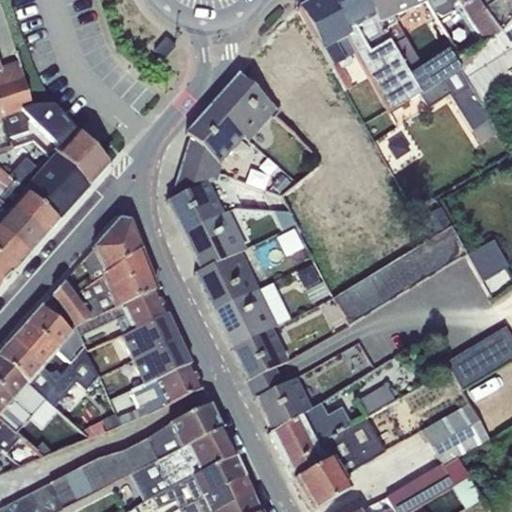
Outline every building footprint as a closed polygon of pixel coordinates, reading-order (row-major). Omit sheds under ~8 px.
[(349,37),(328,0),(313,0),(296,10),(332,74),(342,91),(350,87),(341,69),(352,63),(349,57),(354,54),(345,39),(349,37)] [(363,0),(328,0),(349,37),(345,39),(354,54),(387,114),(407,103),(411,109),(422,102),(427,109),(448,96),(479,144),(497,133),(481,107),(454,62),(446,50),(421,66),(406,76),(363,0)] [(363,0),(406,76),(421,66),(393,19),(425,4),(423,0),(363,0)] [(476,0),(423,0),(425,4),(432,14),(441,17),(451,12),(451,7),(457,3),(483,43),(499,33),(483,9),(476,0)] [(511,0),(498,0),(483,9),(499,33),(483,43),(454,62),(481,107),(511,87),(511,0)] [(476,0),(483,9),(498,0),(476,0)] [(175,47),(165,37),(153,50),(163,60),(175,47)] [(0,71),(0,117),(30,108),(20,67),(0,71)] [(276,109),(238,75),(210,107),(243,138),(247,143),(275,111),(276,109)] [(53,157),(88,187),(106,167),(106,166),(76,133),(52,107),(30,108),(0,117),(8,141),(28,133),(25,121),(28,120),(55,147),(52,151),(54,154),(53,157)] [(243,138),(210,107),(185,135),(193,142),(187,148),(181,165),(217,177),(219,166),(243,138)] [(411,152),(400,137),(386,146),(397,161),(411,152)] [(57,223),(88,187),(53,157),(49,161),(39,171),(25,159),(7,178),(57,223)] [(217,177),(181,165),(173,194),(175,198),(165,203),(181,235),(221,214),(207,184),(215,183),(217,177)] [(0,202),(41,239),(57,223),(7,178),(0,171),(0,202)] [(0,232),(26,256),(41,239),(0,202),(0,232)] [(436,235),(450,226),(438,208),(424,217),(436,235)] [(221,214),(181,235),(199,272),(239,252),(245,249),(227,211),(221,214)] [(294,225),(288,213),(270,212),(280,232),(294,225)] [(89,321),(154,290),(128,223),(118,221),(109,232),(92,249),(93,250),(80,263),(89,277),(67,292),(89,321)] [(332,300),(348,328),(466,255),(450,226),(436,235),(332,300)] [(285,258),(303,248),(292,229),(275,239),(285,258)] [(0,261),(12,273),(26,256),(0,232),(0,261)] [(488,244),(466,255),(482,284),(503,272),(488,244)] [(257,289),(239,252),(199,272),(193,275),(211,312),(257,289)] [(0,285),(12,273),(0,261),(0,285)] [(303,290),(319,282),(311,266),(295,274),(303,290)] [(51,297),(73,328),(89,321),(67,292),(62,284),(51,297)] [(258,292),(257,289),(211,312),(229,349),(271,329),(289,320),(272,284),(258,292)] [(166,316),(154,290),(89,321),(73,328),(78,338),(115,322),(121,336),(166,316)] [(73,328),(51,297),(40,308),(83,346),(78,338),(73,328)] [(83,346),(40,308),(26,325),(58,353),(70,364),(82,351),(84,349),(83,346)] [(178,341),(166,316),(121,336),(132,360),(178,341)] [(58,353),(26,325),(11,342),(55,382),(63,373),(50,362),(58,353)] [(444,364),(460,392),(475,384),(511,360),(511,342),(503,328),(444,364)] [(229,349),(246,383),(274,368),(287,361),(271,329),(229,349)] [(189,365),(178,341),(132,360),(144,385),(189,365)] [(97,376),(82,351),(70,364),(63,373),(55,382),(11,342),(0,353),(0,361),(45,404),(51,409),(75,384),(85,392),(97,376)] [(0,361),(0,390),(32,420),(45,404),(0,361)] [(201,390),(189,365),(144,385),(127,393),(135,410),(117,417),(121,425),(201,390)] [(278,376),(274,368),(246,383),(251,392),(254,399),(282,385),(278,376)] [(254,399),(271,433),(309,409),(295,378),(282,385),(254,399)] [(355,402),(364,419),(395,401),(386,384),(355,402)] [(0,390),(0,421),(16,437),(30,421),(32,420),(0,390)] [(32,420),(30,421),(40,429),(55,412),(51,409),(45,404),(32,420)] [(321,443),(350,426),(340,409),(326,417),(319,404),(309,409),(271,433),(267,435),(291,482),(330,460),(321,443)] [(442,467),(456,459),(488,441),(467,404),(419,431),(441,466),(442,467)] [(130,477),(220,431),(208,406),(167,425),(167,426),(146,440),(121,452),(96,459),(78,469),(92,496),(130,477)] [(119,427),(114,416),(82,430),(87,441),(119,427)] [(291,482),(309,511),(310,511),(350,488),(342,476),(384,453),(364,419),(350,426),(321,443),(330,460),(291,482)] [(0,421),(0,450),(1,451),(5,455),(19,439),(16,437),(0,421)] [(150,499),(233,458),(220,431),(130,477),(143,502),(150,499)] [(176,510),(243,479),(233,458),(150,499),(156,511),(174,501),(176,510)] [(410,511),(451,488),(468,478),(456,459),(442,467),(441,466),(384,498),(390,509),(391,511),(410,511)] [(92,496),(78,469),(50,483),(64,511),(92,496)] [(464,510),(481,500),(468,478),(451,488),(464,510)] [(217,511),(251,496),(243,479),(176,510),(173,511),(217,511)] [(511,511),(511,482),(481,500),(487,511),(511,511)] [(61,511),(64,511),(50,483),(0,509),(0,511),(61,511)] [(217,511),(258,511),(251,496),(217,511)]
